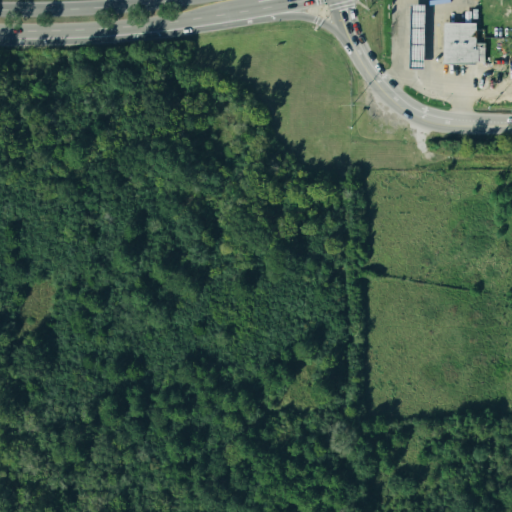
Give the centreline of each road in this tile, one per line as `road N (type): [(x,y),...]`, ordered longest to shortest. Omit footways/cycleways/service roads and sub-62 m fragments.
road 1 (secondary): [(16,30),(181,22),(265,7)]
road 2 (tertiary): [(341,0),(370,66),(399,99),(445,119),(511,121)]
road 3 (secondary): [(160,0),(0,7)]
road 4 (residential): [(429,115),(434,159),(511,158)]
